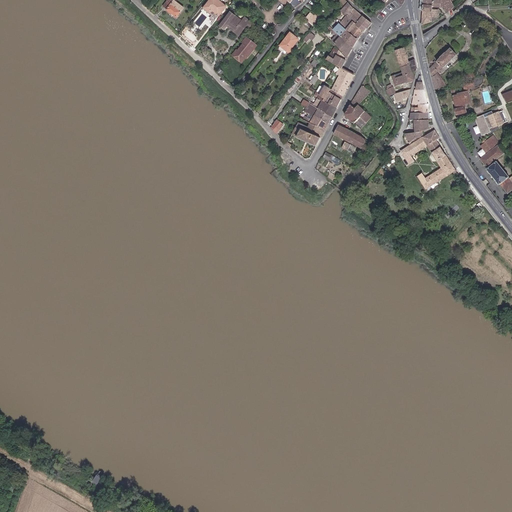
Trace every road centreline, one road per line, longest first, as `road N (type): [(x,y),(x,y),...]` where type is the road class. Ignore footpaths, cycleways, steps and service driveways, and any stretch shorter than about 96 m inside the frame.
road 1 (primary): [(420,44),(455,153),(511,227)]
road 2 (residential): [(385,29),(309,167)]
road 3 (residential): [(234,91),(136,0)]
